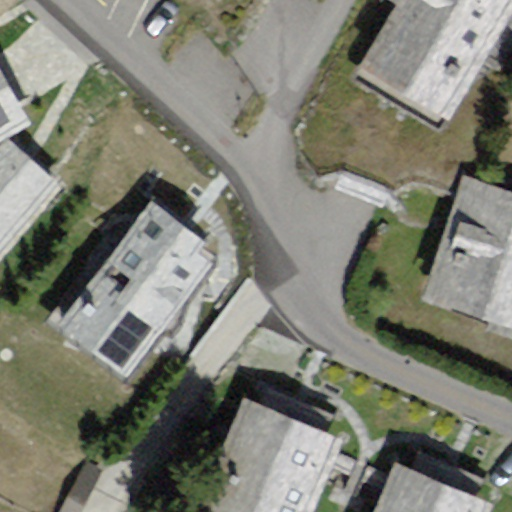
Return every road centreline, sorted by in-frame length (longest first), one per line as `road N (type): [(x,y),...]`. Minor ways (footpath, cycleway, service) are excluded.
road 1 (residential): [(511,416),(336,346),(289,288),(258,180),(246,170)]
road 2 (unknown): [(289,288),(216,363),(122,511)]
road 3 (residential): [(246,170),(48,0)]
road 4 (residential): [(340,0),(246,170)]
